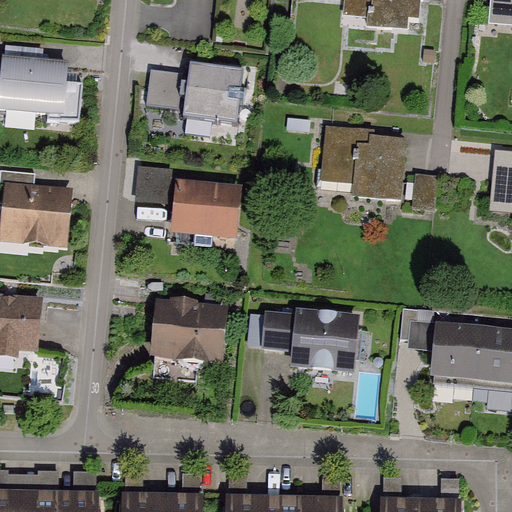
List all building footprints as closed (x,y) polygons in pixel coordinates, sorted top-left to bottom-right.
[(321,0),(321,1),(345,3),(344,21),(430,30),(432,0),(321,0)] [(511,0),(498,0),(496,30),(511,30),(511,0)] [(49,51),(10,48),(4,117),(85,124),(90,68),(47,64),(49,51)] [(255,76),(198,69),(191,123),(249,130),(255,76)] [(417,140),(330,132),(325,198),(411,206),(417,140)] [(511,157),(503,156),(498,216),(511,217),(511,157)] [(415,206),(439,208),(442,179),(418,176),(415,206)] [(250,191),(182,185),(177,238),(245,244),(250,191)] [(80,194),(12,188),(7,244),(75,250),(80,194)] [(56,309),(0,300),(0,353),(48,361),(56,309)] [(242,316),(165,309),(160,362),(237,369),(242,316)] [(370,326),(271,315),(267,350),(306,354),(304,367),(365,374),(370,326)] [(511,333),(438,327),(436,377),(511,384),(511,333)] [(111,511),(112,495),(0,492),(0,511),(111,511)] [(212,511),(213,500),(137,498),(136,511),(212,511)] [(352,511),(353,501),(240,498),(239,511),(352,511)] [(473,511),(474,506),(394,503),(393,511),(473,511)]
